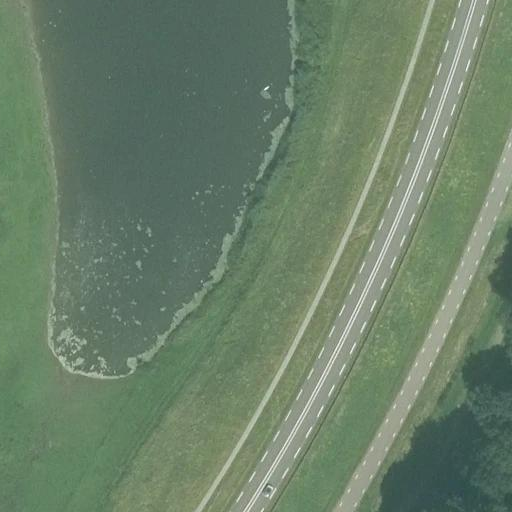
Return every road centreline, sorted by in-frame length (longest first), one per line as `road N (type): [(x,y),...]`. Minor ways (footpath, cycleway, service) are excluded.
road 1 (primary): [(245,511),(366,286),(475,0)]
road 2 (unclassified): [(343,511),(463,279),(511,154)]
